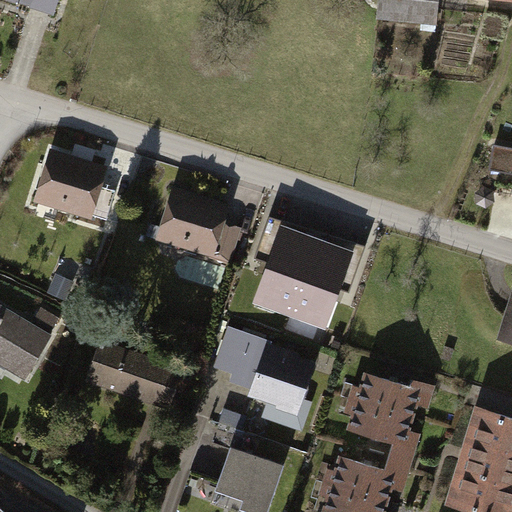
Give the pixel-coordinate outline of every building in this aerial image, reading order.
[(56,0),(22,0),(53,9),(56,0)] [(380,0),(379,17),(437,23),(439,0),(380,0)] [(511,148),(508,147),(503,172),(511,173),(511,148)] [(105,169),(53,152),(41,190),(63,197),(61,204),(107,219),(117,190),(100,185),(105,169)] [(227,208),(176,192),(164,229),(185,236),(183,243),(230,258),(239,228),(222,223),(227,208)] [(292,310),(315,248),(305,243),(309,229),(271,216),(257,257),(270,264),(258,297),(292,310)] [(326,251),(315,248),(292,310),(327,323),(339,288),(351,293),(367,246),(331,234),(326,251)] [(72,285),(57,278),(51,292),(66,299),(72,285)] [(51,335),(0,305),(0,355),(29,372),(51,335)] [(59,318),(43,309),(37,319),(53,329),(59,318)] [(195,332),(180,327),(175,342),(190,347),(195,332)] [(245,334),(231,329),(219,365),(237,371),(235,379),(257,387),(255,393),(297,407),(299,400),(303,402),(306,397),(308,392),(310,387),(310,382),(306,381),(311,365),(270,351),(273,343),(264,340),(266,336),(246,329),(245,334)] [(163,364),(102,342),(91,373),(114,381),(112,387),(151,401),(154,393),(172,400),(173,398),(188,403),(198,375),(183,369),(182,371),(163,365),(163,364)] [(411,387),(368,374),(360,401),(413,417),(419,395),(432,399),(436,386),(414,379),(411,387)] [(413,417),(360,401),(352,429),(395,442),(391,455),(412,461),(418,442),(406,438),(413,417)] [(479,435),(511,445),(511,416),(487,409),(479,435)] [(511,445),(479,435),(473,458),(511,469),(511,445)] [(284,466),(233,448),(219,489),(247,499),(246,502),(268,510),(284,466)] [(343,458),(335,484),(388,500),(394,479),(406,483),(412,461),(391,455),(386,470),(343,458)] [(465,482),(511,495),(511,469),(473,458),(465,482)] [(511,511),(511,495),(465,482),(458,506),(478,511),(511,511)] [(384,511),(388,500),(335,484),(326,511),(384,511)]
